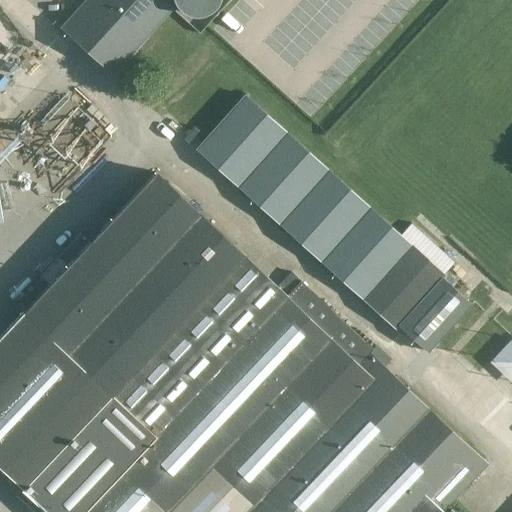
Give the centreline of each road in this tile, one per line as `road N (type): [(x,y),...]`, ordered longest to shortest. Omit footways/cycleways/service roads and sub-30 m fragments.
road 1 (unknown): [(137,125),(511,480)]
road 2 (unknown): [(0,288),(137,125)]
road 3 (unknown): [(137,125),(2,0)]
